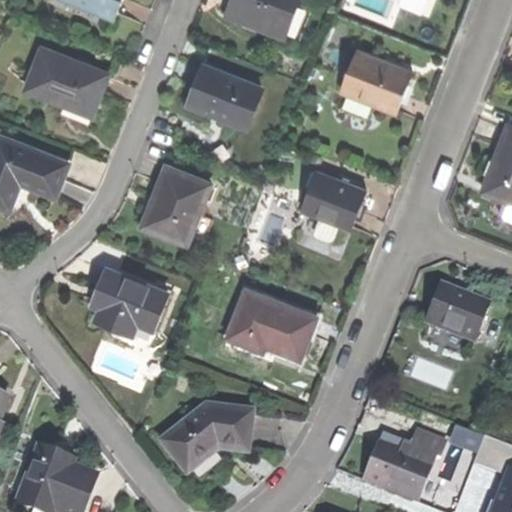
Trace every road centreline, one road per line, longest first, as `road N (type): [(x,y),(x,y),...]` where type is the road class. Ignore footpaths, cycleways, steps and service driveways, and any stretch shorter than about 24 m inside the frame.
road 1 (residential): [(5,298),(101,211),(181,0)]
road 2 (residential): [(411,223),(345,393),(307,466),(258,511)]
road 3 (residential): [(176,511),(5,298)]
road 4 (residential): [(495,0),(411,223)]
